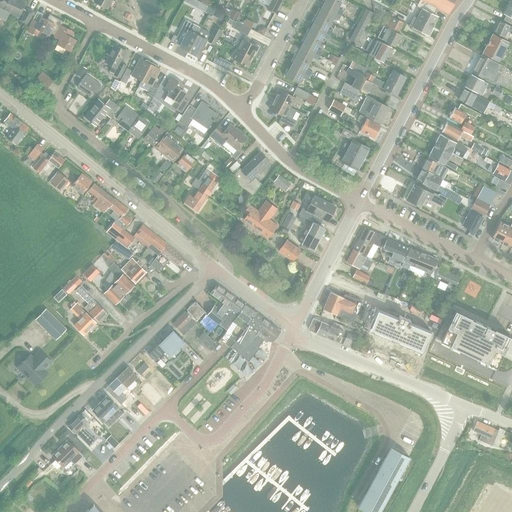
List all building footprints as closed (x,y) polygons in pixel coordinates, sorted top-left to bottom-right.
[(0,0),(0,17),(5,21),(9,13),(18,17),(26,2),(22,0),(0,0)] [(106,8),(110,0),(94,0),(94,1),(106,8)] [(271,0),(267,9),(274,13),(281,0),(271,0)] [(322,6),(341,15),(343,11),(338,8),(341,2),(337,0),(322,0),(322,1),(324,2),(322,6)] [(454,0),(422,0),(426,2),(437,8),(447,13),(454,0)] [(437,8),(426,2),(422,9),(421,9),(415,20),(412,19),(409,25),(410,26),(411,29),(415,31),(417,30),(428,35),(437,17),(433,15),(437,8)] [(511,4),(508,3),(503,14),(506,15),(503,20),(511,24),(511,4)] [(339,19),(341,15),(322,6),(321,9),(319,8),(315,15),(330,23),(333,16),(339,19)] [(33,12),(27,8),(21,21),(26,24),(33,12)] [(236,21),(240,13),(232,9),(231,11),(230,10),(226,8),(223,14),(236,21)] [(356,27),(363,31),(372,13),(365,9),(356,27)] [(402,23),(394,18),(396,14),(389,10),(381,25),(383,26),(396,33),(402,23)] [(60,25),(61,25),(63,21),(49,14),(47,20),(41,17),(38,22),(33,19),(27,31),(36,36),(39,30),(48,35),(50,33),(55,35),(60,25)] [(327,28),(330,23),(315,15),(311,21),(313,22),(312,26),(330,35),(332,31),(327,28)] [(246,19),(243,24),(251,28),(253,23),(246,19)] [(198,36),(202,29),(185,20),(180,30),(186,33),(179,46),(188,51),(197,35),(198,36)] [(236,20),(235,21),(233,25),(232,28),(247,35),(251,28),(243,24),(236,20)] [(511,27),(499,21),(493,32),(503,37),(507,31),(511,34),(511,27)] [(73,32),(61,25),(60,25),(55,35),(54,37),(59,40),(57,44),(66,49),(63,53),(70,57),(73,50),(71,49),(76,40),(71,37),(73,32)] [(328,40),(330,35),(312,26),(310,29),(308,28),(304,35),(320,43),(323,37),(328,40)] [(402,36),(396,33),(383,26),(377,37),(393,46),(395,43),(398,44),(402,36)] [(215,27),(207,41),(214,45),(221,30),(215,27)] [(357,43),(363,31),(356,27),(350,39),(357,43)] [(198,56),(206,40),(209,35),(208,32),(202,29),(198,36),(197,35),(188,51),(198,56)] [(162,41),(176,45),(179,36),(166,31),(162,41)] [(511,44),(492,34),(482,53),(499,61),(506,46),(509,48),(508,50),(511,52),(511,44)] [(316,48),(320,43),(304,35),(301,42),(303,43),(301,46),(320,55),(322,51),(316,48)] [(236,48),(253,57),(258,47),(241,38),(236,48)] [(374,58),(383,62),(383,63),(391,47),(377,40),(376,42),(371,39),(365,51),(370,53),(369,55),(374,58)] [(120,78),(126,65),(120,62),(125,51),(114,45),(105,62),(112,65),(109,72),(120,78)] [(317,60),(320,55),(301,46),(299,49),(298,48),(294,55),(309,63),(312,57),(317,60)] [(248,66),(253,57),(236,48),(231,58),(248,66)] [(331,54),(328,60),(335,64),(338,58),(331,54)] [(306,69),(309,63),(294,55),(290,62),(292,63),(291,66),(309,76),(311,71),(306,69)] [(507,68),(481,55),(471,74),(482,79),(484,76),(496,82),(500,74),(503,75),(507,68)] [(228,71),(232,64),(219,57),(216,64),(228,71)] [(141,80),(150,64),(140,59),(131,75),(141,80)] [(349,67),(363,75),(367,68),(353,60),(349,67)] [(314,68),(328,73),(331,66),(316,61),(314,68)] [(159,85),(152,82),(159,69),(150,64),(141,80),(151,85),(145,95),(152,99),(159,85)] [(79,65),(74,74),(81,78),(86,69),(79,65)] [(307,80),(309,76),(291,66),(289,69),(287,68),(283,75),(298,83),(302,77),(307,80)] [(125,83),(131,70),(126,68),(120,81),(125,83)] [(365,79),(371,83),(396,96),(406,77),(392,70),(385,84),(374,78),(374,77),(365,72),(363,75),(366,77),(365,79)] [(34,81),(45,90),(53,80),(42,71),(34,81)] [(366,77),(363,75),(358,73),(351,86),(359,91),(366,94),(371,83),(365,79),(366,77)] [(101,85),(85,75),(77,87),(89,95),(93,89),(96,92),(101,85)] [(487,84),(471,75),(465,86),(481,95),(487,84)] [(181,112),(188,102),(183,98),(186,93),(181,90),(185,85),(172,76),(164,88),(169,91),(167,95),(175,101),(172,106),(181,112)] [(114,79),(110,87),(115,90),(119,82),(114,79)] [(345,83),(339,93),(354,101),(359,91),(351,86),(345,83)] [(306,100),(309,94),(296,87),(293,93),(306,100)] [(495,88),(492,93),(499,97),(502,91),(495,88)] [(273,98),(290,107),(295,98),(278,89),(273,98)] [(475,95),(463,89),(458,99),(470,106),(473,101),(486,108),(487,106),(493,108),(495,104),(476,94),(475,95)] [(285,116),(290,107),(273,98),(268,108),(282,115),(279,120),(292,127),(295,121),(285,116)] [(98,99),(84,117),(95,126),(105,114),(110,117),(118,107),(109,99),(105,104),(98,99)] [(345,106),(333,100),(328,109),(340,116),(345,106)] [(389,108),(372,100),(364,115),(379,123),(384,115),(385,116),(389,108)] [(207,129),(217,114),(207,107),(208,106),(201,101),(196,109),(189,105),(178,121),(187,127),(192,119),(207,129)] [(480,114),(460,103),(458,109),(454,107),(449,117),(460,123),(466,113),(475,118),(477,115),(479,116),(480,114)] [(511,107),(506,104),(503,109),(511,115),(511,107)] [(128,131),(139,116),(125,106),(117,117),(121,120),(119,124),(128,131)] [(29,128),(10,113),(4,121),(13,128),(6,137),(16,145),(25,133),(24,133),(27,130),(29,128)] [(380,126),(359,115),(357,120),(363,124),(360,131),(374,138),(380,126)] [(138,138),(147,126),(149,128),(153,122),(145,116),(143,118),(140,116),(139,116),(128,131),(138,138)] [(110,117),(106,123),(111,126),(115,121),(110,117)] [(460,129),(446,122),(441,131),(457,140),(460,135),(471,141),(473,136),(470,135),(460,129)] [(464,122),(460,129),(470,135),(474,127),(464,122)] [(154,125),(144,138),(153,145),(163,133),(154,125)] [(237,149),(246,138),(230,125),(225,131),(218,126),(210,136),(221,145),(226,140),(237,149)] [(177,126),(173,132),(179,136),(183,130),(177,126)] [(356,135),(344,129),(340,135),(352,140),(342,158),(335,154),(331,162),(342,168),(344,163),(357,170),(368,149),(353,141),(356,135)] [(164,154),(176,139),(167,132),(154,147),(164,154)] [(299,135),(296,133),(292,134),(291,137),(295,142),(299,135)] [(435,144),(451,152),(452,149),(463,155),(466,149),(440,135),(435,144)] [(127,141),(123,138),(115,149),(121,153),(125,147),(125,146),(124,145),(127,141)] [(176,139),(164,154),(173,162),(183,149),(178,145),(180,142),(176,139)] [(206,140),(202,146),(206,149),(210,143),(206,140)] [(484,148),(474,142),(470,149),(481,154),(484,148)] [(43,149),(37,144),(28,155),(34,160),(43,149)] [(462,158),(451,152),(435,144),(429,156),(455,170),(461,173),(462,170),(457,167),(446,161),(448,158),(459,164),(462,158)] [(148,155),(153,149),(149,145),(144,152),(148,155)] [(201,146),(195,153),(199,156),(205,150),(201,146)] [(214,158),(204,150),(201,155),(210,163),(214,158)] [(49,160),(59,168),(65,160),(54,151),(50,156),(45,152),(33,167),(39,172),(49,160)] [(182,156),(176,164),(185,171),(194,161),(185,153),(182,156)] [(260,153),(241,171),(240,169),(234,175),(230,178),(253,196),(261,185),(254,177),(269,163),(260,153)] [(501,156),(498,162),(503,165),(506,159),(501,156)] [(422,169),(441,179),(442,179),(445,174),(448,169),(428,158),(422,169)] [(236,161),(228,169),(234,175),(240,169),(238,167),(240,165),(236,161)] [(497,165),(492,173),(505,180),(509,172),(497,165)] [(198,191),(206,196),(219,177),(206,169),(199,180),(203,183),(199,190),(198,191)] [(438,185),(441,179),(422,169),(416,180),(440,192),(443,187),(438,185)] [(448,169),(445,174),(456,180),(459,175),(448,169)] [(162,174),(157,170),(151,178),(156,181),(162,174)] [(60,190),(69,181),(59,172),(51,182),(60,190)] [(82,194),(84,192),(92,182),(82,173),(72,186),(82,194)] [(289,184),(279,176),(274,181),(285,190),(289,184)] [(203,183),(199,180),(198,180),(195,178),(191,185),(199,190),(203,183)] [(495,186),(493,190),(503,195),(505,192),(500,189),(501,187),(506,190),(509,184),(499,179),(495,186)] [(108,206),(114,199),(94,183),(83,196),(87,199),(88,198),(91,193),(98,198),(94,203),(93,204),(103,212),(108,206)] [(168,184),(164,189),(169,193),(174,188),(168,184)] [(406,199),(420,207),(425,198),(430,200),(434,194),(414,184),(406,199)] [(483,185),(476,198),(489,205),(495,192),(483,185)] [(197,211),(206,196),(198,191),(194,198),(189,195),(184,202),(197,211)] [(455,195),(448,191),(444,197),(452,201),(455,195)] [(88,198),(94,203),(98,198),(91,193),(88,198)] [(313,222),(324,228),(318,225),(321,219),(327,222),(335,207),(314,196),(306,210),(302,208),(298,215),(313,222)] [(489,205),(476,198),(471,209),(483,215),(489,205)] [(130,235),(123,230),(131,220),(124,214),(127,210),(114,199),(108,206),(114,210),(110,216),(115,220),(113,223),(121,230),(114,238),(122,244),(130,235)] [(293,200),(290,207),(297,210),(300,204),(293,200)] [(277,225),(269,219),(276,209),(266,201),(258,211),(250,205),(244,213),(247,215),(244,220),(267,237),(277,225)] [(469,211),(462,225),(470,229),(475,232),(483,218),(469,211)] [(289,229),(296,217),(288,213),(281,225),(284,227),(289,229)] [(313,251),(324,228),(313,222),(301,245),(313,251)] [(500,222),(492,238),(501,242),(510,227),(500,222)] [(157,236),(148,229),(142,225),(134,235),(148,247),(150,243),(151,244),(157,236)] [(381,248),(383,242),(385,237),(365,227),(353,249),(366,256),(371,247),(372,248),(374,245),(381,248)] [(510,247),(511,243),(511,228),(510,227),(501,242),(510,247)] [(130,235),(122,244),(125,247),(134,238),(130,235)] [(161,252),(167,244),(157,236),(151,244),(150,243),(148,247),(158,255),(161,252)] [(401,266),(409,248),(387,239),(383,248),(385,249),(385,255),(399,260),(397,265),(401,266)] [(300,251),(286,240),(278,251),(292,261),(300,251)] [(113,245),(116,251),(122,248),(118,242),(113,245)] [(167,244),(161,252),(181,267),(185,262),(182,259),(184,257),(167,244)] [(409,248),(401,266),(408,269),(410,263),(415,264),(414,267),(431,274),(437,259),(409,248)] [(371,259),(366,256),(353,249),(346,262),(359,269),(362,263),(367,266),(371,259)] [(114,262),(115,261),(109,255),(108,256),(104,252),(101,256),(108,267),(113,272),(106,279),(112,285),(112,284),(122,294),(124,291),(125,293),(133,285),(123,275),(125,273),(114,262)] [(159,255),(150,265),(158,271),(166,261),(159,255)] [(146,272),(135,261),(132,258),(121,269),(135,283),(146,272)] [(99,272),(92,265),(83,274),(90,281),(99,272)] [(385,271),(392,274),(394,268),(387,265),(385,271)] [(460,278),(439,268),(434,278),(455,288),(460,278)] [(370,276),(356,270),(353,277),(366,284),(370,276)] [(71,281),(63,288),(70,295),(79,285),(81,287),(84,284),(76,276),(71,281)] [(214,306),(207,315),(213,319),(226,330),(231,323),(232,322),(245,304),(217,283),(209,293),(220,301),(216,307),(214,306)] [(121,294),(122,294),(112,284),(112,285),(104,293),(115,303),(123,296),(121,294)] [(106,312),(88,294),(79,286),(75,290),(89,303),(84,307),(98,321),(106,312)] [(323,309),(353,322),(362,302),(345,294),(343,298),(330,292),(323,309)] [(415,294),(411,305),(417,308),(421,297),(415,294)] [(195,301),(187,309),(197,320),(205,312),(195,301)] [(96,323),(86,313),(76,303),(69,310),(79,319),(74,325),(84,335),(96,323)] [(245,304),(232,322),(243,330),(248,323),(256,312),(245,304)] [(376,308),(368,329),(422,351),(431,331),(409,322),(409,320),(399,316),(399,317),(376,308)] [(36,319),(55,339),(65,329),(45,309),(36,319)] [(471,318),(454,310),(440,339),(449,344),(449,345),(487,363),(487,361),(497,366),(511,336),(494,328),(493,329),(470,319),(471,318)] [(196,323),(185,311),(173,323),(184,334),(196,323)] [(257,347),(251,340),(256,334),(266,342),(268,338),(272,341),(273,339),(280,330),(257,313),(231,347),(247,359),(257,347)] [(327,332),(330,325),(313,318),(308,328),(309,331),(323,336),(324,334),(325,334),(326,332),(327,332)] [(323,336),(334,341),(337,336),(341,338),(344,332),(339,330),(339,329),(330,325),(327,332),(326,332),(325,334),(324,334),(323,336)] [(149,354),(162,367),(172,358),(173,359),(183,349),(179,346),(184,341),(174,330),(160,344),(159,343),(149,354)] [(197,338),(210,351),(217,345),(204,331),(197,338)] [(219,340),(225,344),(229,339),(228,337),(230,334),(226,331),(219,340)] [(35,384),(43,376),(42,375),(45,371),(44,370),(51,362),(39,351),(32,358),(29,356),(18,368),(35,384)] [(145,369),(148,366),(145,363),(142,366),(141,365),(136,370),(140,374),(145,369)] [(116,377),(126,387),(135,377),(126,368),(116,377)] [(116,377),(106,388),(113,396),(121,404),(127,398),(121,392),(126,387),(116,377)] [(232,385),(227,391),(230,394),(236,389),(232,385)] [(106,396),(92,410),(103,421),(117,407),(106,396)] [(68,425),(74,432),(75,431),(89,445),(95,439),(84,429),(87,426),(84,423),(86,420),(79,414),(68,425)] [(494,429),(494,428),(477,421),(473,430),(481,434),(478,440),(491,446),(498,431),(494,429)] [(112,446),(114,448),(119,443),(110,435),(105,440),(109,443),(112,446)] [(67,440),(51,455),(63,467),(70,460),(73,464),(82,455),(67,440)] [(489,449),(481,446),(479,452),(486,456),(489,449)] [(391,449),(361,503),(378,511),(379,511),(409,458),(391,449)] [(101,461),(105,456),(101,452),(96,457),(101,461)] [(35,473),(31,477),(35,481),(39,476),(35,473)]
